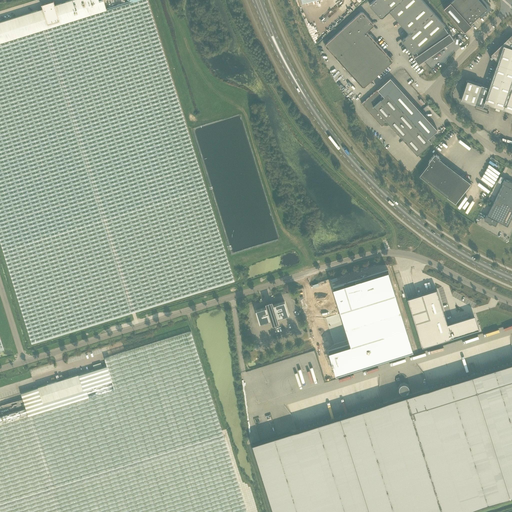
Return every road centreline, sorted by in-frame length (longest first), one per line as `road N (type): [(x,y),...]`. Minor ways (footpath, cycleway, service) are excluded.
road 1 (unclassified): [(511,302),(412,255),(387,252),(25,361)]
road 2 (secondary): [(511,277),(451,247),(370,180),(311,108),(273,38)]
road 3 (track): [(226,0),(248,51),(301,132),(389,222),(387,252)]
road 4 (unclassified): [(511,159),(435,100),(439,81),(511,3)]
